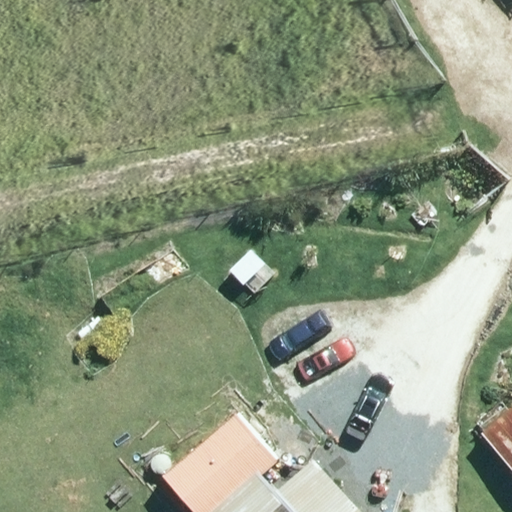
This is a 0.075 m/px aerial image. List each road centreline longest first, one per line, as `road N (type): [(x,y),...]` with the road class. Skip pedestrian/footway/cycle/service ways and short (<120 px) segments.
road 1 (track): [(0,227),(511,122)]
road 2 (track): [(454,0),(511,117)]
